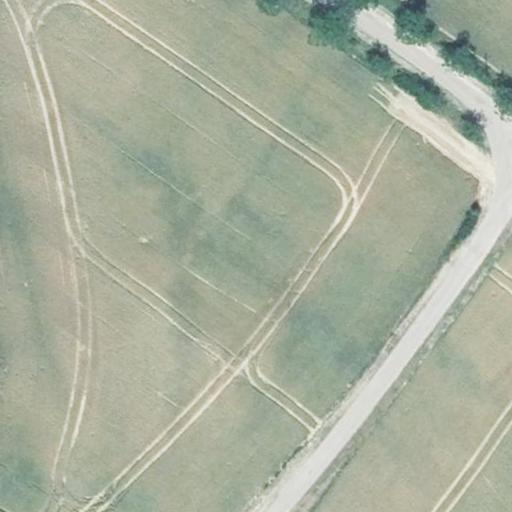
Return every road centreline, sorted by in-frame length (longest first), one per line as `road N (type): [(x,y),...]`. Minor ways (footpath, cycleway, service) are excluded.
road 1 (unclassified): [(511,198),(280,511)]
road 2 (unclassified): [(326,0),(511,134)]
